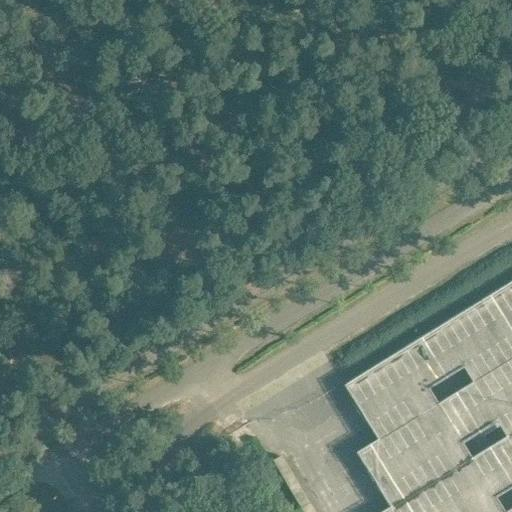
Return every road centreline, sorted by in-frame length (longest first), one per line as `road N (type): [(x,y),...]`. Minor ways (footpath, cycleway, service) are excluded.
road 1 (unclassified): [(511,182),(0,494)]
road 2 (unclassified): [(97,511),(211,404),(511,221)]
road 3 (unknown): [(211,404),(280,511)]
